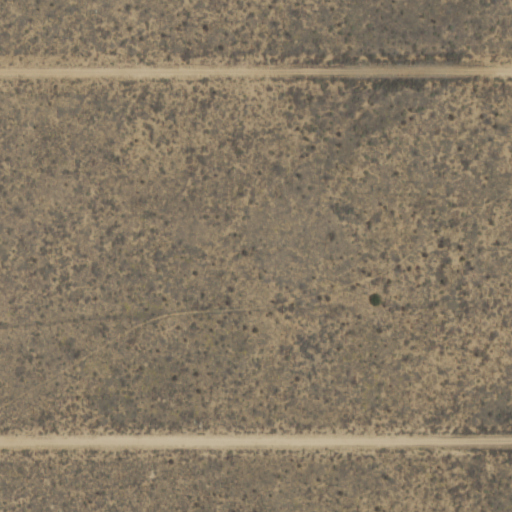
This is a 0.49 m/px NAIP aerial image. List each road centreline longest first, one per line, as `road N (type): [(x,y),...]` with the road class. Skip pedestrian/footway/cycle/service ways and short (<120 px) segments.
road 1 (residential): [(0,440),(511,439)]
road 2 (residential): [(0,69),(511,70)]
